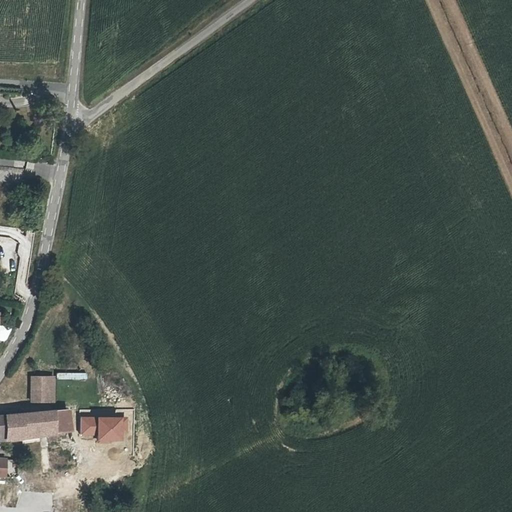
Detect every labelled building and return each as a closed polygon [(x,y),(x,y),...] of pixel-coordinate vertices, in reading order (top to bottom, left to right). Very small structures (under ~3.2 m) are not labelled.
[(30,368),(30,370),(45,370),(45,388),(57,387),(56,368),(30,368)] [(45,370),(30,370),(31,396),(45,395),(45,388),(45,370)] [(55,424),(71,424),(70,404),(55,406),(55,424)] [(49,433),(51,466),(73,464),(71,424),(55,424),(55,406),(31,408),(0,409),(0,435),(40,433),(49,433)] [(42,467),(51,466),(49,433),(40,433),(42,467)] [(0,454),(0,470),(20,469),(20,463),(13,463),(13,454),(0,454)] [(73,464),(51,466),(53,492),(74,491),(73,464)]
